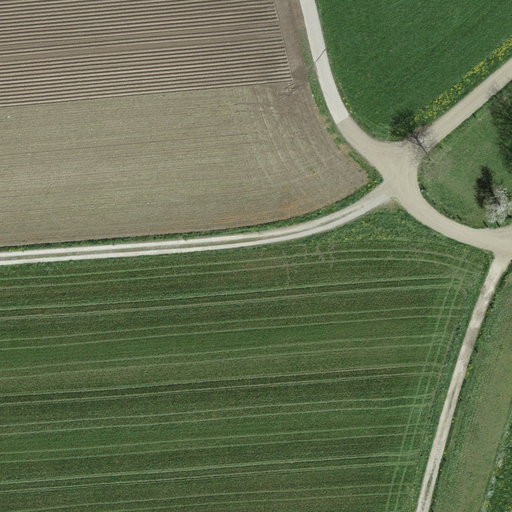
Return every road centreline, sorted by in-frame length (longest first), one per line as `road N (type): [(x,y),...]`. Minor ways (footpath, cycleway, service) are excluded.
road 1 (track): [(0,261),(292,233),(327,224),(397,182)]
road 2 (track): [(422,511),(502,245)]
road 3 (track): [(307,0),(343,125),(397,182)]
road 4 (track): [(511,69),(405,157),(397,182)]
road 5 (track): [(502,245),(444,226),(397,182)]
